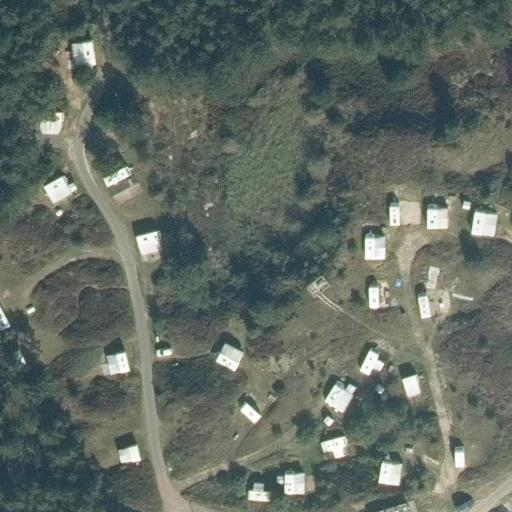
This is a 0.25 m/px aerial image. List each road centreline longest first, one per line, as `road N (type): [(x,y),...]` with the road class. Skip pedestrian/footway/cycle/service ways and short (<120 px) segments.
road 1 (track): [(455,511),(443,419),(403,265),(414,242),(429,235)]
road 2 (track): [(163,490),(260,454),(320,411)]
road 3 (track): [(128,259),(74,257),(37,279),(23,310)]
road 4 (track): [(219,471),(241,438),(256,375),(235,359)]
